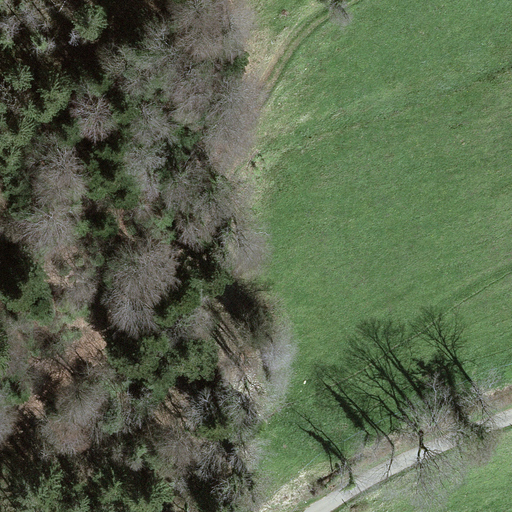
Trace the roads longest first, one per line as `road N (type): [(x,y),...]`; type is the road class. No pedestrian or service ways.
road 1 (track): [(0,429),(94,336),(189,219),(272,64),(298,28),(338,0)]
road 2 (track): [(511,415),(397,463),(316,511)]
road 3 (track): [(0,39),(64,44),(102,19),(114,0)]
